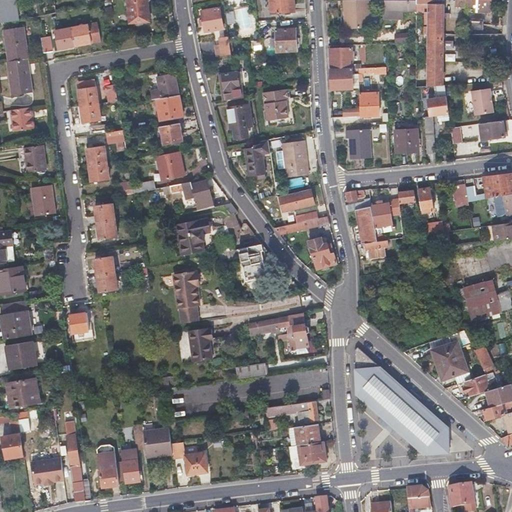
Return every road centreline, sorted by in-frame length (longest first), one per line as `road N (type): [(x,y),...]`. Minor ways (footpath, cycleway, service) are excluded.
road 1 (residential): [(187,45),(52,71),(78,293)]
road 2 (residential): [(187,45),(217,173),(289,264),(342,313)]
road 3 (residential): [(342,313),(490,441),(504,468)]
road 4 (residential): [(133,504),(348,479)]
road 5 (residential): [(311,0),(329,184)]
road 6 (residential): [(329,184),(511,160)]
road 7 (residential): [(342,313),(337,342),(348,479)]
road 8 (residential): [(329,184),(351,279),(342,313)]
